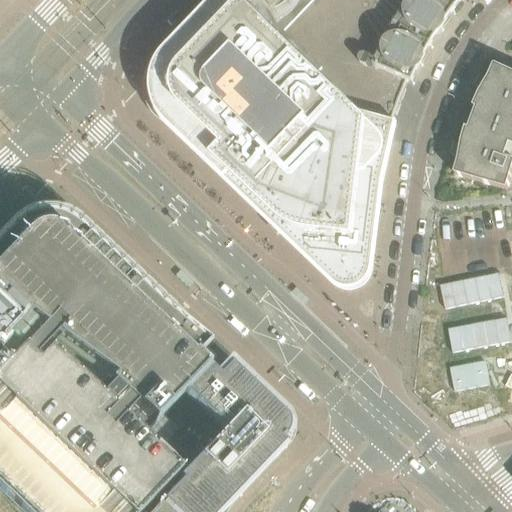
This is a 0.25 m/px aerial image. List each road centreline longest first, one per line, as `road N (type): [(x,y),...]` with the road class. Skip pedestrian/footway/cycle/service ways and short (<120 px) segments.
road 1 (secondary): [(392,405),(61,89)]
road 2 (secondary): [(38,114),(358,419)]
road 3 (residential): [(393,387),(422,145),(465,45),(501,0)]
road 4 (secondary): [(61,89),(145,0)]
